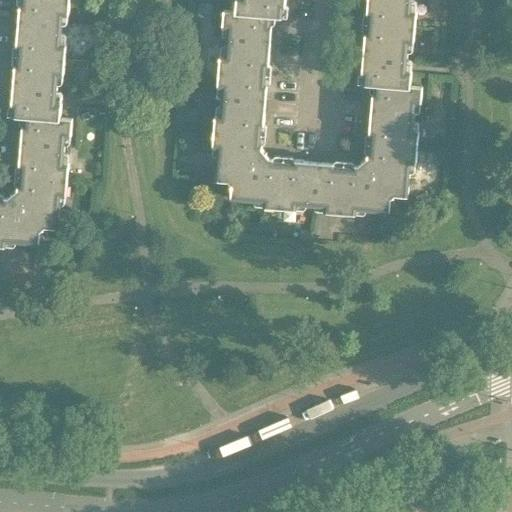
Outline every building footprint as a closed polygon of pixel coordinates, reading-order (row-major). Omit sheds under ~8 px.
[(69,0),(21,0),(17,53),(65,57),(67,42),(61,42),(63,20),(63,14),(69,15),(69,0)] [(286,0),(237,0),(236,10),(236,11),(273,15),(276,15),(285,16),(286,0)] [(368,0),(367,22),(415,26),(416,10),(411,10),(411,0),(368,0)] [(221,55),(219,71),(268,75),(273,15),(236,11),(236,10),(225,9),(223,27),(229,28),(226,55),(221,55)] [(415,26),(367,22),(362,82),(374,83),(374,82),(410,85),(411,74),(406,73),(406,67),(406,62),(408,40),(414,41),(415,26)] [(65,57),(17,53),(12,114),(24,115),(24,116),(60,118),(60,117),(61,106),(55,105),(56,101),(56,95),(58,72),(64,73),(65,57)] [(268,75),(219,71),(218,87),(224,88),(221,115),(216,115),(214,130),(263,134),(268,75)] [(374,82),(374,83),(369,143),(417,147),(418,132),(413,131),(415,104),(421,104),(422,86),(410,85),(374,82)] [(60,118),(24,116),(19,175),(67,179),(68,164),(63,163),(64,153),(65,135),(71,136),(72,118),(60,117),(60,118)] [(263,134),(214,130),(213,145),(219,146),(216,180),(229,181),(230,182),(229,183),(230,184),(231,183),(232,185),(231,197),(263,200),(263,206),(278,207),(283,159),(269,158),(266,153),(267,152),(266,152),(265,153),(262,148),(263,134)] [(359,165),(342,164),(338,212),(357,214),(358,208),(389,211),(391,198),(392,196),(393,197),(394,197),(393,196),(395,194),(407,195),(410,162),(416,162),(417,147),(369,143),(368,157),(363,161),(362,160),(363,161),(359,165)] [(342,164),(283,159),(278,207),(296,208),(296,203),(320,205),(324,205),(323,211),(338,212),(342,164)] [(67,179),(19,175),(18,189),(14,193),(12,192),(13,193),(9,197),(0,196),(0,244),(7,246),(8,240),(40,242),(41,230),(43,228),(44,230),(44,229),(43,228),(45,226),(57,227),(60,194),(66,194),(67,179)] [(426,193),(415,197),(418,203),(429,199),(426,193)]
